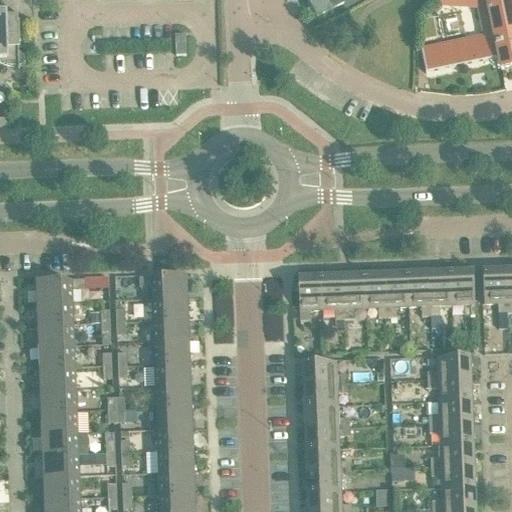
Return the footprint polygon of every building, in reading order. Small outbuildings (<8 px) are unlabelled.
[(332,12),(325,0),(306,0),(317,20),(332,12)] [(511,0),(440,0),(438,2),(437,1),(436,2),(441,8),(478,10),(484,39),(420,52),(426,75),(498,60),(500,68),(511,65),(511,0)] [(19,55),(17,14),(16,14),(16,17),(0,17),(0,64),(0,65),(4,66),(9,68),(13,68),(18,68),(18,72),(19,72),(19,68),(22,67),(24,65),(25,62),(24,59),(22,56),(19,55)] [(176,58),(186,57),(185,37),(175,37),(176,58)] [(507,317),(505,273),(483,274),(484,307),(498,307),(498,317),(507,317)] [(475,318),(473,274),(450,275),(452,308),(464,308),(464,318),(475,318)] [(452,308),(450,275),(429,276),(430,319),(439,319),(439,309),(452,308)] [(408,310),(407,276),(386,277),(387,321),(396,321),(396,311),(408,310)] [(430,319),(429,276),(407,276),(408,310),(421,310),(421,320),(430,319)] [(387,321),(386,277),(364,278),(365,312),(378,311),(378,321),(387,321)] [(365,312),(364,278),(342,279),(344,323),(353,322),(353,312),(365,312)] [(187,302),(186,279),(139,281),(139,290),(151,289),(151,304),(187,302)] [(344,323),(342,279),(321,280),(322,313),(334,313),(335,323),(344,323)] [(322,313),(321,280),(298,281),(300,324),(310,324),(310,314),(322,313)] [(72,306),(72,292),(84,292),(84,283),(36,284),(37,307),(72,306)] [(188,324),(187,302),(151,304),(152,325),(188,324)] [(73,328),(72,306),(37,307),(38,329),(73,328)] [(125,326),(124,313),(115,313),(116,326),(125,326)] [(110,326),(109,314),(100,314),(101,327),(110,326)] [(189,345),(188,324),(152,325),(153,347),(189,345)] [(110,339),(110,326),(101,327),(101,339),(110,339)] [(125,338),(125,326),(116,326),(116,338),(125,338)] [(74,349),(73,328),(38,329),(39,351),(74,349)] [(190,367),(189,345),(153,347),(153,368),(190,367)] [(75,371),(74,349),(39,351),(39,372),(75,371)] [(126,369),(126,356),(117,357),(118,369),(126,369)] [(111,369),(111,357),(102,357),(103,370),(111,369)] [(471,383),(470,360),(436,361),(437,375),(427,375),(427,384),(471,383)] [(337,379),(336,365),(302,366),(303,389),(347,387),(346,378),(337,379)] [(191,389),(190,367),(153,368),(154,390),(191,389)] [(112,382),(111,369),(103,370),(103,382),(112,382)] [(127,381),(126,369),(118,369),(118,382),(127,381)] [(75,392),(75,371),(39,372),(40,394),(75,392)] [(472,404),(471,383),(427,384),(428,393),(438,393),(438,406),(472,404)] [(347,396),(347,387),(303,389),(304,411),(338,409),(337,397),(347,396)] [(191,410),(191,389),(154,390),(155,411),(191,410)] [(76,414),(75,392),(40,394),(41,415),(76,414)] [(127,413),(126,400),(118,401),(118,413),(127,413)] [(118,413),(118,401),(109,401),(110,414),(118,413)] [(473,426),(472,404),(438,406),(439,418),(428,418),(429,427),(473,426)] [(338,422),(338,409),(304,411),(305,432),(348,431),(348,421),(338,422)] [(192,432),(191,410),(155,411),(156,433),(192,432)] [(119,426),(118,413),(110,414),(110,426),(119,426)] [(127,425),(127,413),(118,413),(119,426),(127,425)] [(77,436),(76,414),(41,415),(42,437),(77,436)] [(473,447),(473,426),(429,427),(429,437),(439,436),(440,449),(473,447)] [(349,440),(348,431),(305,432),(305,454),(339,452),(339,440),(349,440)] [(193,453),(192,432),(156,433),(157,455),(193,453)] [(78,457),(77,436),(42,437),(43,458),(78,457)] [(115,457),(114,444),(105,444),(106,457),(115,457)] [(130,456),(129,444),(120,444),(121,456),(130,456)] [(474,469),(473,447),(440,449),(440,461),(430,461),(430,471),(474,469)] [(340,465),(339,452),(305,454),(306,475),(350,474),(350,465),(340,465)] [(194,475),(193,453),(157,455),(158,476),(194,475)] [(130,469),(130,456),(121,456),(121,469),(130,469)] [(79,479),(78,457),(43,458),(44,480),(79,479)] [(115,469),(115,457),(106,457),(106,470),(115,469)] [(475,491),(474,469),(430,471),(431,480),(441,479),(441,492),(475,491)] [(350,483),(350,474),(306,475),(307,497),(341,496),(340,483),(350,483)] [(195,496),(194,475),(158,476),(158,498),(195,496)] [(79,500),(79,479),(44,480),(44,502),(79,500)] [(116,500),(116,487),(107,488),(108,500),(116,500)] [(131,499),(131,487),(122,487),(122,500),(131,499)] [(475,511),(475,491),(441,492),(441,504),(432,505),(431,511),(475,511)] [(195,511),(195,496),(158,498),(158,511),(195,511)] [(341,508),(341,496),(307,497),(307,511),(351,511),(351,508),(341,508)] [(126,511),(132,511),(131,499),(122,500),(122,511),(126,511)] [(79,511),(79,500),(44,502),(44,511),(79,511)] [(116,511),(116,500),(108,500),(108,511),(116,511)]
